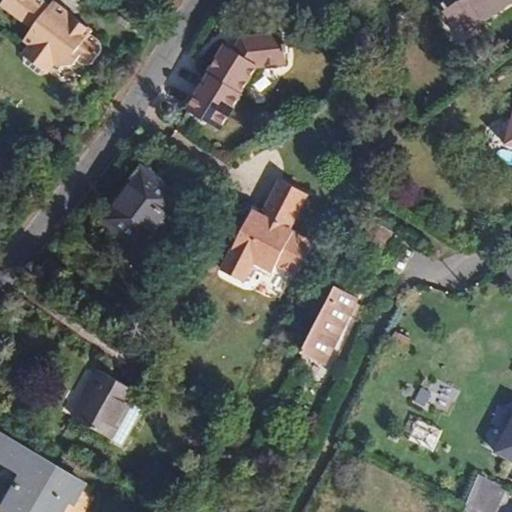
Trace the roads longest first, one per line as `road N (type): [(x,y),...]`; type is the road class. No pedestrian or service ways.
road 1 (residential): [(0,282),(123,117),(194,0)]
road 2 (track): [(293,511),(410,276)]
